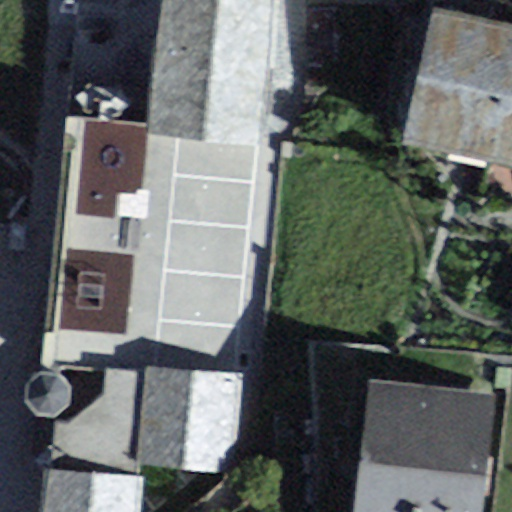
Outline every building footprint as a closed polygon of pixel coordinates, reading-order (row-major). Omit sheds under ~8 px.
[(255,131),(263,0),(156,0),(148,124),(255,131)] [(511,34),(417,18),(398,134),(511,153),(511,34)] [(247,365),(143,351),(129,455),(233,469),(247,365)] [(483,511),(497,400),(367,385),(353,511),(483,511)] [(128,511),(132,475),(46,466),(40,511),(128,511)]
